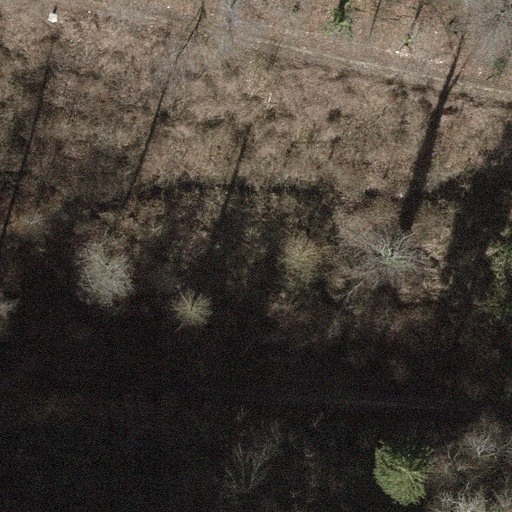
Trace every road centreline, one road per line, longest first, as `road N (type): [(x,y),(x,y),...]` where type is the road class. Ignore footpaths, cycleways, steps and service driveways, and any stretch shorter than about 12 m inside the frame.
road 1 (track): [(511,411),(199,388),(0,355)]
road 2 (track): [(25,0),(511,84)]
